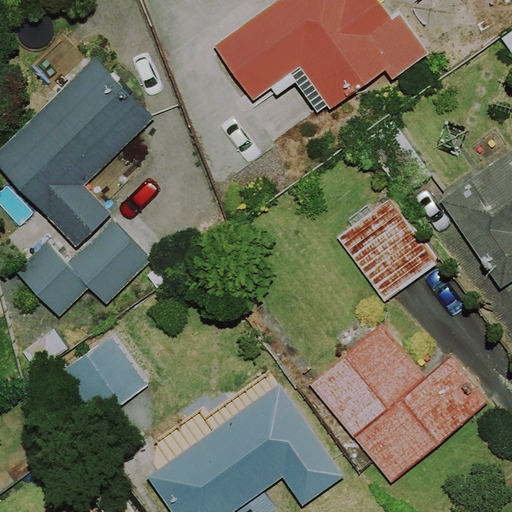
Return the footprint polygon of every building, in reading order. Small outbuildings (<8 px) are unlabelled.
[(275,0),(226,36),(265,91),(285,76),(290,83),(308,71),(329,101),(340,93),(344,98),(399,58),(405,67),(429,51),(399,9),(391,15),(379,0),(275,0)] [(166,106),(106,46),(2,149),(89,236),(123,202),(96,175),(166,106)] [(438,169),(401,114),(371,134),(408,189),(438,169)] [(511,148),(451,191),(511,277),(511,148)] [(449,253),(402,187),(347,227),(394,292),(449,253)] [(161,252),(121,212),(78,254),(56,231),(24,263),(70,308),(101,278),(118,295),(161,252)] [(437,367),(391,313),(319,374),(404,473),(501,390),(463,345),(437,367)] [(158,378),(118,328),(69,366),(108,416),(158,378)] [(356,467),(288,373),(160,466),(193,511),(231,511),(296,465),(317,494),(356,467)]
